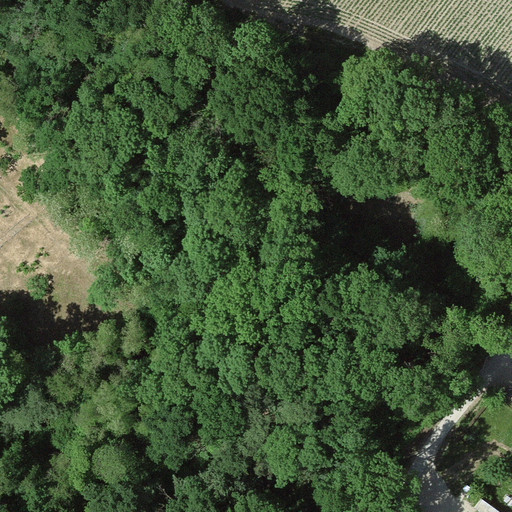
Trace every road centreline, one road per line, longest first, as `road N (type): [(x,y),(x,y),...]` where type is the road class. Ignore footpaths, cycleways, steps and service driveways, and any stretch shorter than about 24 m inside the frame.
road 1 (track): [(218,0),(279,29),(453,82),(511,129)]
road 2 (residential): [(511,345),(425,453),(401,511)]
